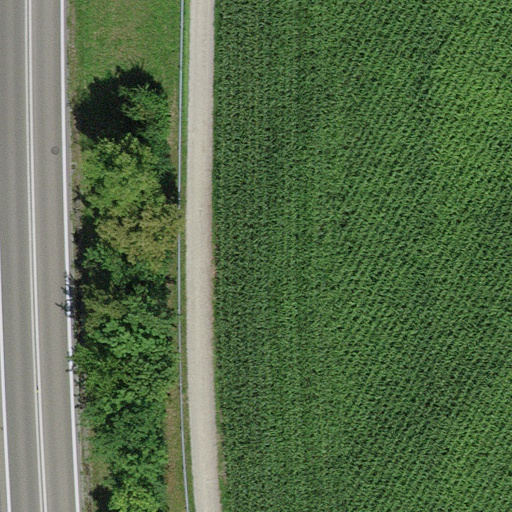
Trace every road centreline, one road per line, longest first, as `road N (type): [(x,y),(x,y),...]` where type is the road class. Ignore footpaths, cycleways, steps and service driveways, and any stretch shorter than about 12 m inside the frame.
road 1 (trunk): [(28,0),(42,511)]
road 2 (track): [(210,511),(208,0)]
